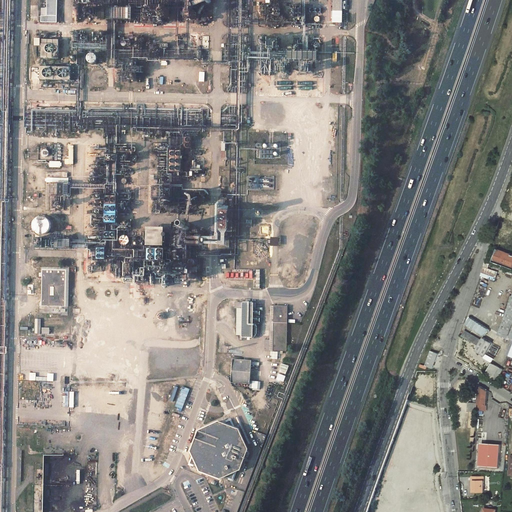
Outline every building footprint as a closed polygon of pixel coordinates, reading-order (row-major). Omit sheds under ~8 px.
[(56,0),(47,0),(47,9),(42,8),(41,22),(56,22),(56,0)] [(333,0),(333,11),(341,11),(341,0),(333,0)] [(132,9),(108,8),(108,18),(131,19),(132,9)] [(59,40),(43,40),(42,58),(58,58),(59,40)] [(97,58),(95,56),(93,55),(92,55),(90,56),(89,57),(88,59),(88,61),(89,62),(90,63),(92,64),(94,64),(95,63),(96,62),(97,60),(97,59),(97,58)] [(71,68),(41,67),(41,79),(70,80),(71,68)] [(95,86),(97,86),(98,86),(101,86),(103,84),(105,82),(105,81),(106,78),(105,76),(104,73),(102,72),(100,71),(98,70),(96,71),(94,71),(93,72),(91,74),(90,76),(90,77),(90,79),(91,82),(91,83),(93,84),(94,85),(95,86)] [(154,285),(197,285),(197,234),(180,235),(180,217),(199,217),(199,187),(186,187),(186,172),(207,172),(207,147),(194,147),(194,136),(209,136),(209,106),(26,106),(26,129),(109,130),(109,145),(100,145),(100,150),(105,150),(105,156),(96,156),(96,170),(86,170),(86,182),(71,182),(71,177),(38,177),(38,201),(48,201),(48,210),(66,210),(66,197),(71,197),(71,189),(92,189),(92,211),(85,211),(85,229),(92,229),(92,233),(87,235),(87,239),(35,237),(35,250),(72,251),(79,247),(90,247),(90,270),(115,270),(115,278),(122,278),(122,285),(154,285)] [(510,229),(502,226),(498,237),(501,238),(506,240),(508,240),(509,238),(508,238),(507,238),(510,229)] [(511,245),(509,254),(511,254),(511,300),(499,335),(511,340),(511,245)] [(500,250),(499,249),(494,261),(511,267),(511,254),(509,254),(500,251),(500,250)] [(66,271),(36,270),(36,306),(65,306),(66,271)] [(254,303),(243,303),(242,337),(253,337),(254,303)] [(288,306),(271,306),(270,339),(265,340),(265,351),(286,351),(288,306)] [(488,330),(471,319),(467,324),(484,335),(488,330)] [(481,340),(465,331),(463,336),(479,345),(481,340)] [(493,343),(484,338),(477,351),(486,356),(493,343)] [(483,356),(458,341),(456,348),(458,349),(455,356),(471,365),(470,367),(485,376),(493,363),(482,357),(483,356)] [(439,354),(432,351),(426,365),(433,368),(439,354)] [(504,369),(493,363),(486,376),(496,382),(504,369)] [(426,376),(418,376),(419,387),(414,387),(414,393),(428,392),(426,376)] [(480,386),(479,404),(479,411),(486,411),(489,390),(480,386)] [(414,427),(423,405),(410,401),(385,471),(385,477),(387,477),(390,511),(402,511),(399,487),(432,484),(430,472),(397,476),(397,473),(406,448),(433,458),(438,456),(440,450),(438,446),(426,441),(414,437),(414,435),(412,433),(414,427)] [(468,410),(477,411),(478,403),(470,402),(468,410)] [(197,432),(190,453),(200,472),(222,479),(240,469),(247,447),(237,428),(216,422),(197,432)] [(429,432),(414,427),(412,433),(414,435),(414,437),(426,441),(429,432)] [(502,444),(483,442),(481,465),(500,467),(502,444)] [(484,476),(472,476),(473,491),(484,491),(484,476)]
